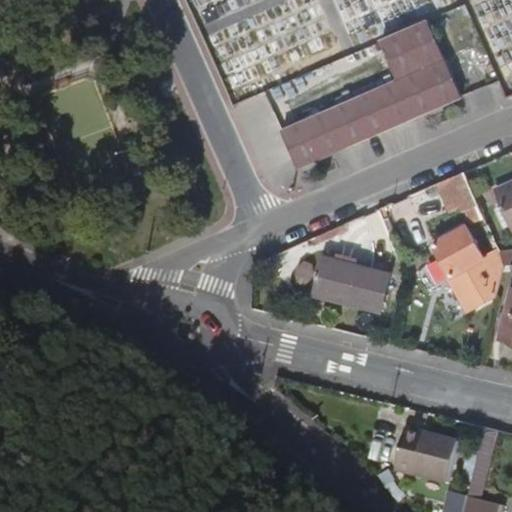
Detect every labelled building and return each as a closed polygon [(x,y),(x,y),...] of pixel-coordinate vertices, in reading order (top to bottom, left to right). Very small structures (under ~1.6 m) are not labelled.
[(400,84),(284,134),(300,171),(463,102),(430,26),(383,46),(400,84)] [(464,175),(452,180),(435,188),(448,219),(466,211),(472,225),(483,220),(464,175)] [(511,184),(493,193),(509,229),(511,227),(511,184)] [(356,222),(344,227),(347,233),(349,239),(361,233),(356,222)] [(347,233),(344,227),(314,240),(317,247),(347,233)] [(466,227),(433,245),(450,276),(457,272),(476,306),(492,298),(496,284),(500,285),(504,268),(498,254),(497,251),(483,259),(466,227)] [(511,252),(498,254),(504,268),(511,267),(511,252)] [(394,277),(328,262),(322,296),(387,311),(394,277)] [(312,266),(304,263),(297,269),(295,277),(296,285),(304,289),(311,282),(313,274),(312,266)] [(511,292),(502,339),(511,340),(511,292)] [(458,444),(404,430),(395,472),(449,484),(458,444)] [(499,433),(486,430),(477,464),(491,467),(499,433)] [(477,464),(468,497),(482,502),(491,467),(477,464)] [(405,506),(411,511),(464,511),(468,497),(452,493),(447,510),(440,507),(421,498),(419,501),(413,495),(405,506)] [(464,511),(506,511),(507,510),(482,502),(468,497),(464,511)]
